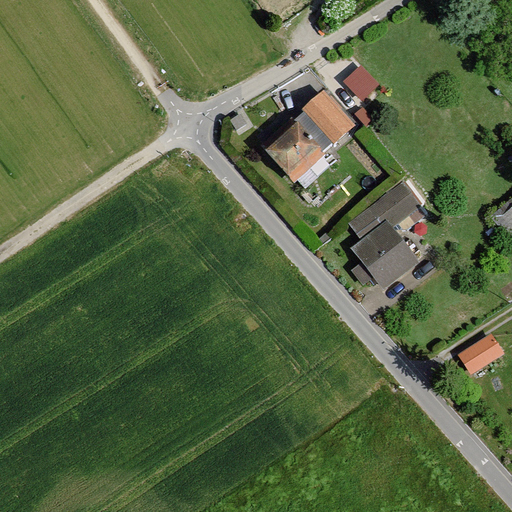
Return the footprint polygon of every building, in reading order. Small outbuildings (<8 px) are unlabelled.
[(364,68),(348,84),(366,102),(382,86),(364,68)] [(356,129),(325,95),(305,113),(309,117),(299,127),(296,123),(266,150),(297,184),(326,158),(323,154),(335,143),(338,146),(356,129)] [(422,207),(406,186),(353,226),(366,244),(356,252),(367,266),(357,274),(367,287),(378,279),(387,291),(421,265),(393,228),(422,207)] [(511,205),(496,219),(511,238),(511,205)] [(477,374),(511,351),(499,330),(463,352),(477,374)]
